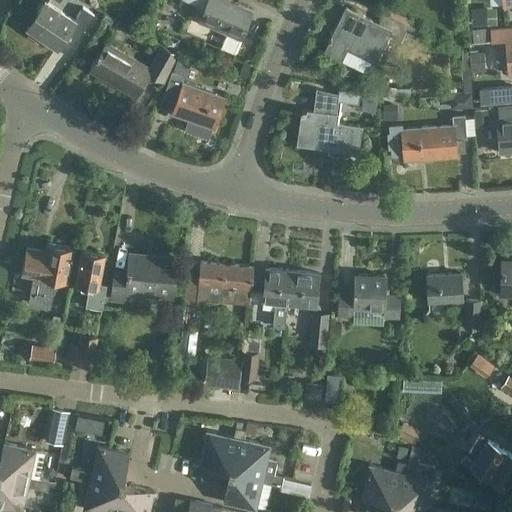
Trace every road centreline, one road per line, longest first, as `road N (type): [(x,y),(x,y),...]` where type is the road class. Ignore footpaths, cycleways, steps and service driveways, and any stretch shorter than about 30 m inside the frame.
road 1 (residential): [(231,190),(363,211),(511,205)]
road 2 (residential): [(318,511),(332,444),(323,423),(148,398)]
road 3 (residential): [(31,105),(144,167),(231,190)]
road 4 (residential): [(231,190),(305,0)]
road 5 (residential): [(215,488),(134,470),(148,398)]
road 6 (residential): [(148,398),(0,381)]
